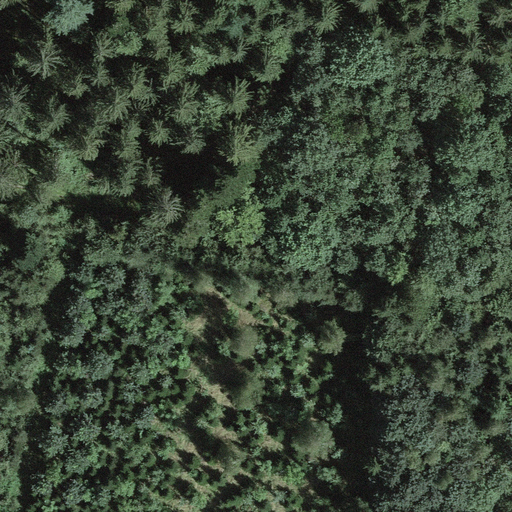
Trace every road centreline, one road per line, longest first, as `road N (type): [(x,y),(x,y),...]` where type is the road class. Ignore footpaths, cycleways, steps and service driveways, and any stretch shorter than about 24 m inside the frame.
road 1 (track): [(511,300),(0,189)]
road 2 (track): [(21,511),(75,204)]
road 3 (track): [(224,234),(169,511)]
